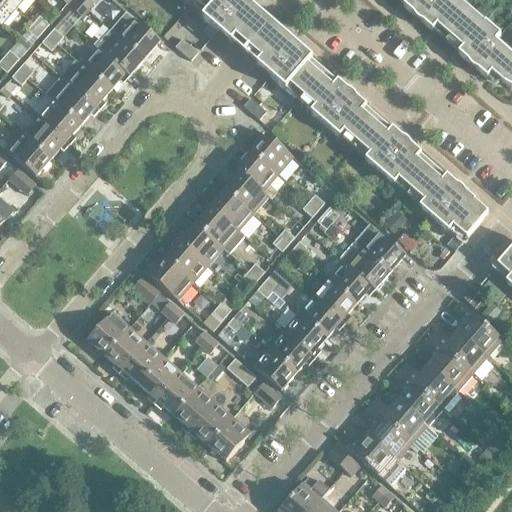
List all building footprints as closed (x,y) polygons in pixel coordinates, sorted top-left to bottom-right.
[(0,0),(0,25),(2,27),(16,11),(3,0),(0,0)] [(25,0),(3,0),(16,11),(25,0)] [(80,0),(78,4),(87,12),(93,5),(87,0),(80,0)] [(243,56),(256,67),(285,92),(289,87),(302,98),(324,73),(311,62),(312,61),(270,24),(244,2),(241,0),(196,0),(193,3),(206,15),(201,20),(243,56)] [(403,8),(417,21),(432,33),(436,28),(449,39),(471,14),(458,3),(459,2),(457,0),(404,0),(407,3),(403,8)] [(87,12),(78,4),(71,11),(81,19),(87,12)] [(486,81),(491,75),(503,86),(505,87),(508,89),(511,90),(511,56),(496,43),(500,37),(485,24),(484,25),(471,14),(449,39),(462,50),(457,55),(473,69),(486,81)] [(110,32),(144,62),(160,44),(126,15),(110,32)] [(33,25),(43,34),(49,27),(40,18),(33,25)] [(27,32),(19,42),(28,51),(37,41),(43,34),(33,25),(27,32)] [(48,38),(58,46),(64,39),(54,31),(48,38)] [(97,42),(93,47),(96,49),(95,50),(97,51),(126,76),(125,76),(129,80),(144,62),(110,32),(100,44),(97,42)] [(58,46),(48,38),(42,45),(52,54),(58,46)] [(198,55),(182,41),(175,50),(191,63),(198,55)] [(10,52),(4,60),(13,68),(20,61),(28,51),(19,42),(10,52)] [(126,76),(97,51),(83,68),(111,93),(125,76),(126,76)] [(13,68),(4,60),(0,63),(0,68),(7,75),(13,68)] [(83,68),(75,62),(61,79),(96,110),(111,93),(83,68)] [(18,72),(28,81),(34,73),(24,65),(18,72)] [(28,81),(18,72),(12,79),(22,88),(28,81)] [(366,108),(352,96),(337,83),(336,84),(324,73),(302,98),(314,109),(309,115),(339,140),(343,135),(356,146),(378,120),(365,109),(366,108)] [(96,110),(61,79),(46,96),(81,127),(96,110)] [(259,122),(266,114),(250,101),(243,109),(259,122)] [(53,103),(38,120),(66,145),(81,127),(53,103)] [(66,145),(38,120),(23,137),(51,162),(66,145)] [(391,132),(378,120),(356,146),(369,157),(364,162),(393,187),(398,182),(411,193),(433,168),(420,157),(421,156),(392,131),(391,132)] [(51,162),(23,137),(7,155),(36,180),(51,162)] [(251,155),(277,178),(293,160),(266,137),(251,155)] [(251,155),(236,172),(239,176),(263,195),(263,194),(268,199),(270,201),(276,194),(268,188),(277,178),(251,155)] [(488,216),(474,204),(475,203),(446,178),(445,179),(433,168),(411,193),(423,204),(419,209),(433,222),(448,235),(452,229),(466,241),(488,216)] [(35,188),(17,172),(9,182),(27,197),(35,188)] [(253,217),(268,199),(263,194),(263,195),(239,176),(225,192),(253,217)] [(238,234),(253,217),(225,192),(210,210),(238,234)] [(315,199),(309,206),(318,214),(324,207),(315,199)] [(312,221),(318,214),(309,206),(303,213),(312,221)] [(223,251),(229,257),(244,239),(238,234),(210,210),(195,227),(223,251)] [(329,211),(323,218),(332,226),(338,219),(329,211)] [(326,233),(332,226),(323,218),(317,225),(326,233)] [(180,244),(208,268),(223,251),(195,227),(180,244)] [(354,245),(389,276),(405,258),(370,227),(354,245)] [(286,233),(279,240),(289,248),(295,241),(286,233)] [(282,255),(289,248),(279,240),(273,247),(282,255)] [(452,241),(446,248),(453,255),(459,248),(452,241)] [(193,285),(208,268),(180,244),(165,261),(193,285)] [(299,245),(293,252),(302,260),(309,253),(299,245)] [(343,265),(371,290),(370,290),(374,293),(389,276),(354,245),(339,262),(343,265)] [(511,249),(496,267),(510,279),(505,285),(511,290),(511,249)] [(296,267),(302,260),(293,252),(287,259),(296,267)] [(149,279),(178,303),(193,285),(165,261),(149,279)] [(356,307),(370,290),(371,290),(343,265),(328,282),(356,307)] [(256,267),(250,274),(259,282),(265,275),(256,267)] [(253,289),(259,282),(250,274),(243,281),(253,289)] [(270,279),(263,286),(273,294),(279,287),(270,279)] [(151,305),(159,296),(142,280),(133,290),(151,305)] [(341,324),(356,307),(328,282),(313,299),(341,324)] [(266,301),(273,294),(263,286),(257,293),(266,301)] [(483,301),(472,291),(463,301),(475,311),(483,301)] [(326,341),(341,324),(313,299),(298,316),(326,341)] [(226,302),(220,309),(229,317),(235,310),(226,302)] [(161,314),(168,320),(176,311),(169,304),(161,314)] [(456,335),(486,360),(502,342),(459,305),(452,313),(465,325),(456,335)] [(223,324),(229,317),(220,309),(214,316),(223,324)] [(184,317),(176,311),(168,320),(176,327),(184,317)] [(240,314),(234,321),(243,329),(249,322),(240,314)] [(87,343),(105,359),(129,330),(111,315),(87,343)] [(311,358),(326,341),(298,316),(283,333),(311,358)] [(237,336),(243,329),(234,321),(227,328),(237,336)] [(121,373),(146,345),(129,330),(105,359),(121,373)] [(296,375),(311,358),(283,333),(268,351),(296,375)] [(471,378),(486,360),(456,335),(448,344),(436,333),(428,341),(471,378)] [(195,344),(202,350),(211,340),(203,334),(195,344)] [(218,347),(211,340),(202,350),(210,357),(218,347)] [(456,395),(471,378),(428,341),(422,348),(435,359),(426,369),(456,395)] [(139,388),(164,360),(146,345),(121,373),(139,388)] [(281,393),(296,375),(268,351),(252,368),(281,393)] [(156,403),(181,375),(164,360),(139,388),(156,403)] [(227,371),(237,380),(246,371),(235,362),(227,371)] [(441,412),(456,395),(426,369),(418,378),(406,367),(399,375),(441,412)] [(256,380),(246,371),(237,380),(248,390),(256,380)] [(173,418),(198,390),(181,375),(156,403),(173,418)] [(426,429),(441,412),(399,375),(392,382),(405,393),(396,404),(426,429)] [(254,395),(272,411),(280,401),(262,386),(254,395)] [(191,434),(215,405),(198,390),(173,418),(191,434)] [(411,446),(426,429),(396,404),(389,412),(376,401),(369,410),(411,446)] [(23,404),(13,416),(23,425),(33,413),(23,404)] [(208,449),(233,420),(215,405),(191,434),(208,449)] [(264,406),(244,418),(252,432),(272,420),(264,406)] [(396,463),(411,446),(369,410),(362,417),(375,428),(367,437),(396,463)] [(250,436),(233,420),(208,449),(225,464),(250,436)] [(339,444),(363,465),(390,489),(406,471),(396,463),(367,437),(359,447),(346,436),(339,444)] [(344,473),(352,464),(335,448),(326,458),(344,473)] [(494,460),(486,453),(474,466),(482,473),(494,460)] [(350,479),(359,469),(352,464),(344,473),(350,479)] [(310,511),(321,500),(321,501),(329,492),(318,482),(310,491),(303,485),(279,511),(310,511)] [(372,499),(378,504),(387,494),(381,488),(372,499)] [(393,499),(387,494),(378,504),(384,510),(393,499)] [(419,511),(424,507),(415,499),(409,505),(416,511),(419,511)] [(334,511),(321,501),(321,500),(310,511),(334,511)]
